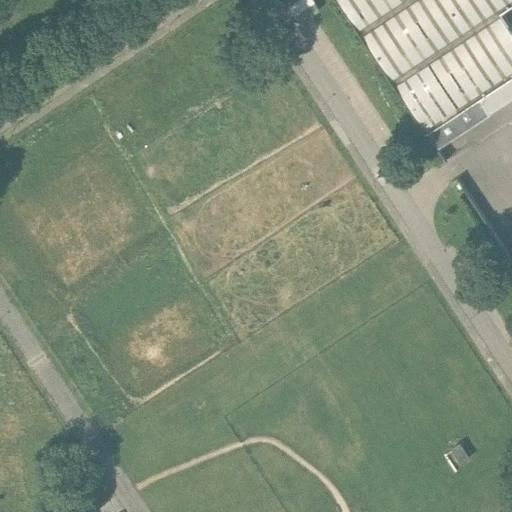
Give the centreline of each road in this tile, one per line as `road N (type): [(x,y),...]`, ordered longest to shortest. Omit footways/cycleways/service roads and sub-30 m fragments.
road 1 (residential): [(511,374),(270,0)]
road 2 (residential): [(139,511),(0,301)]
road 3 (residential): [(0,123),(187,0)]
